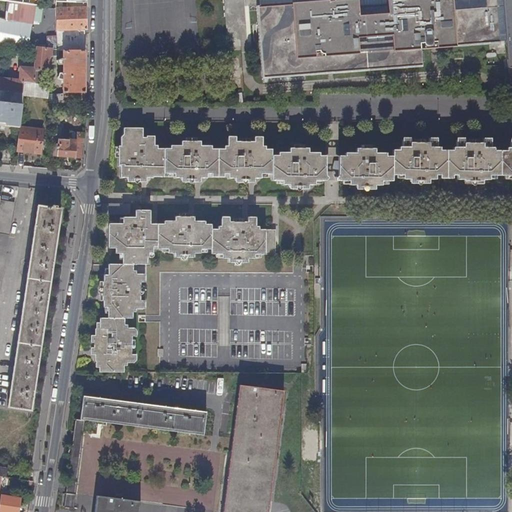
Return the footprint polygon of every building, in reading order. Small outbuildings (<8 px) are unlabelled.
[(57,0),(57,3),(56,7),(58,30),(59,49),(59,50),(64,50),(86,50),(86,30),(88,30),(88,9),(85,9),(84,0),(57,0)] [(259,0),(267,77),(422,64),(422,54),(457,50),(457,48),(507,43),(503,0),(259,0)] [(511,0),(503,0),(507,43),(509,69),(511,68),(511,0)] [(51,30),(50,32),(50,37),(49,43),(49,49),(52,49),(57,49),(59,49),(58,30),(51,30)] [(49,49),(47,49),(47,60),(36,60),(36,68),(21,68),(21,80),(0,78),(0,124),(20,126),(25,81),(36,83),(36,70),(51,72),(52,56),(59,56),(59,50),(59,49),(57,49),(52,49),(49,49)] [(86,50),(64,50),(64,93),(86,93),(86,50)] [(52,72),(51,72),(36,70),(36,83),(51,85),(52,72)] [(86,93),(64,93),(64,104),(85,104),(86,93)] [(44,130),(20,127),(17,151),(41,153),(44,130)] [(320,181),(320,153),(308,153),(308,149),(289,148),(289,153),(278,153),(278,156),(272,156),(272,149),(265,149),(265,146),(262,146),(262,140),(260,137),(254,137),(254,142),(236,142),(236,137),(230,137),(227,140),(227,146),(224,146),(224,149),(211,149),(212,146),(201,146),(201,142),(181,142),(181,146),(170,146),(170,149),(157,149),(157,146),(154,146),(154,139),(152,136),(146,136),(146,138),(142,138),(143,128),(124,128),(124,134),(121,138),(121,146),(119,146),(119,166),(121,166),(121,178),(134,178),(134,182),(142,182),(142,178),(153,178),(154,173),(175,174),(175,177),(188,178),(188,182),(196,182),(196,178),(208,178),(208,174),(229,174),(229,178),(242,178),(242,183),(250,183),(250,178),(261,178),(261,174),(272,174),(272,181),(282,181),(283,185),(295,185),(296,189),(304,189),(304,185),(315,185),(315,181),(320,181)] [(85,143),(85,133),(75,132),(74,140),(59,140),(59,143),(55,143),(54,157),(76,158),(78,142),(85,143)] [(511,140),(510,142),(510,148),(507,148),(507,151),(494,151),(494,148),(491,148),(491,142),(489,139),(483,139),(483,143),(465,143),(465,139),(459,138),(456,141),(456,148),(453,148),(453,151),(440,151),(440,148),(437,148),(438,141),(435,138),(429,138),(429,143),(411,143),(411,138),(405,138),(402,141),(402,147),(399,147),(399,150),(392,150),(392,156),(386,156),(387,154),(375,153),(375,150),(356,149),(356,154),(345,154),(345,181),(349,181),(349,185),(361,185),(361,189),(368,190),(368,185),(382,185),(382,181),(393,181),(393,175),(403,175),(403,180),(417,180),(417,184),(424,184),(425,180),(436,180),(436,175),(457,176),(457,180),(471,180),(471,184),(479,184),(479,180),(490,180),(490,176),(511,176),(511,180),(511,140)] [(83,158),(85,143),(78,142),(76,158),(83,158)] [(0,287),(15,202),(1,200),(0,205),(0,287)] [(39,206),(9,407),(32,411),(62,209),(58,208),(58,206),(54,205),(54,208),(39,206)] [(99,362),(99,372),(124,372),(124,366),(127,366),(127,363),(133,363),(136,360),(136,355),(131,354),(131,336),(136,336),(136,330),(134,328),(127,328),(127,325),(124,325),(124,318),(132,318),(133,311),(135,311),(135,308),(143,309),(144,307),(144,300),(140,300),(141,282),(145,282),(145,277),(143,273),(136,273),(136,264),(147,264),(147,257),(149,257),(149,253),(153,253),(154,246),(157,246),(157,248),(168,249),(168,253),(175,253),(175,254),(177,257),(191,257),(194,255),(194,253),(200,253),(201,249),(211,249),(211,254),(222,254),(222,258),(228,258),(228,260),(232,263),(245,263),(248,260),(248,258),(255,258),(255,254),(276,254),(276,229),(259,229),(259,226),(256,226),(256,220),(254,217),(248,217),(247,222),(230,222),(230,217),(223,217),(221,219),(221,226),(218,226),(218,229),(212,229),(212,224),(205,224),(205,221),(194,221),(194,217),(175,217),(175,221),(164,221),(164,224),(150,224),(151,213),(148,210),(135,210),(135,217),(123,217),(122,223),(111,223),(108,226),(108,248),(116,248),(116,253),(123,253),(122,264),(108,264),(108,275),(104,275),(103,288),(99,288),(99,296),(103,296),(103,307),(107,307),(107,318),(99,318),(99,329),(95,329),(95,342),(90,343),(90,351),(95,351),(94,362),(99,362)] [(306,273),(161,272),(160,373),(302,374),(308,374),(308,364),(308,349),(314,349),(314,345),(312,345),(311,338),(305,338),(306,273)] [(265,390),(258,389),(240,387),(223,511),(268,511),(284,393),(265,390)] [(85,420),(98,422),(106,423),(203,436),(207,413),(83,396),(80,419),(85,420)] [(75,494),(85,420),(80,419),(75,419),(65,493),(75,494)] [(0,476),(7,477),(8,468),(0,466),(0,476)] [(162,500),(176,505),(181,491),(162,484),(158,492),(164,494),(162,500)] [(73,508),(75,494),(65,493),(63,507),(73,508)] [(0,510),(0,511),(19,511),(21,498),(2,495),(0,510)] [(122,499),(115,498),(95,495),(93,511),(139,511),(140,501),(122,499)]
